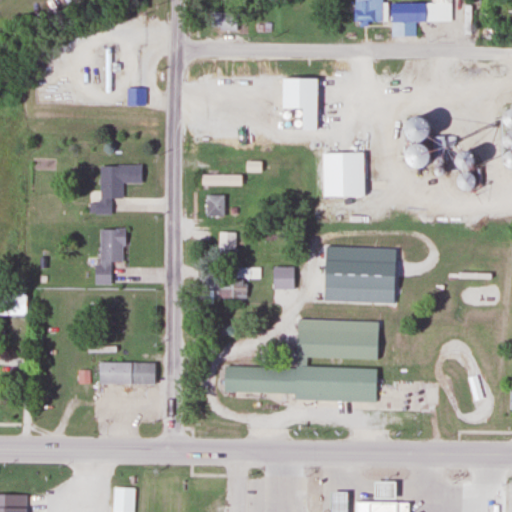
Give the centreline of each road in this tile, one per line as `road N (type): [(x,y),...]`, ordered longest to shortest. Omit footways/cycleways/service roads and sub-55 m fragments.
road 1 (primary): [(0,448),(511,456)]
road 2 (residential): [(173,451),(180,0)]
road 3 (residential): [(511,53),(180,48)]
